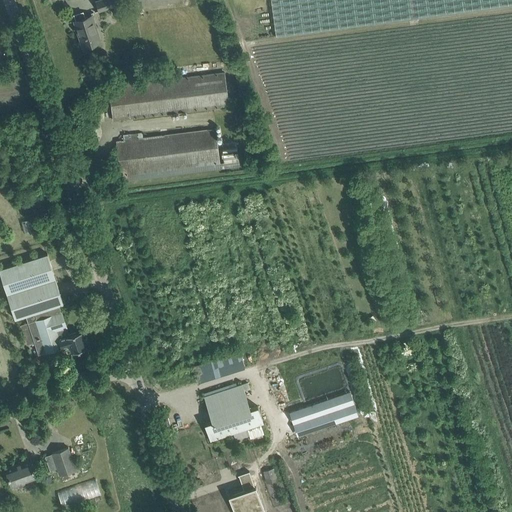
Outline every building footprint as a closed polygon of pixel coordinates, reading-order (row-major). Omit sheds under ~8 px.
[(99,12),(118,6),(115,0),(100,0),(95,2),(99,12)] [(511,0),(270,0),(276,37),(511,4),(511,0)] [(92,44),(100,41),(92,15),(85,17),(83,11),(73,14),(76,21),(74,21),(83,47),(92,44)] [(225,81),(224,72),(109,87),(114,120),(229,106),(228,98),(233,97),(231,80),(225,81)] [(121,175),(123,175),(124,180),(240,166),(238,148),(223,150),(223,154),(222,154),(222,157),(223,157),(224,162),(220,163),(216,128),(139,138),(138,132),(131,133),(123,134),(124,140),(116,141),(121,175)] [(78,350),(79,350),(80,352),(90,349),(86,339),(84,340),(81,331),(70,335),(62,312),(61,312),(59,304),(63,303),(48,253),(0,268),(0,272),(15,319),(25,316),(27,323),(20,325),(26,345),(35,342),(38,354),(62,347),(62,346),(69,344),(72,351),(78,350)] [(240,352),(194,366),(199,380),(244,366),(240,352)] [(339,355),(262,375),(266,392),(343,371),(339,355)] [(268,394),(272,411),(350,391),(345,374),(268,394)] [(249,409),(243,390),(249,389),(247,383),(242,384),(214,393),(204,396),(212,421),(205,423),(210,440),(220,437),(263,423),(257,406),(249,409)] [(357,436),(365,435),(362,423),(355,424),(357,436)] [(286,444),(290,458),(347,442),(343,428),(286,444)] [(367,440),(293,466),(298,481),(372,455),(367,440)] [(52,453),(53,453),(58,468),(60,475),(76,469),(68,447),(52,453)] [(12,486),(37,477),(31,459),(5,468),(7,473),(4,474),(7,483),(10,482),(12,486)] [(372,464),(300,485),(304,502),(377,481),(372,464)] [(266,483),(277,480),(274,468),(263,472),(266,483)] [(249,511),(267,511),(256,475),(240,480),(249,511)] [(62,505),(101,495),(97,481),(58,491),(62,505)] [(329,501),(307,507),(308,511),(347,511),(387,501),(382,483),(329,498),(329,501)]
